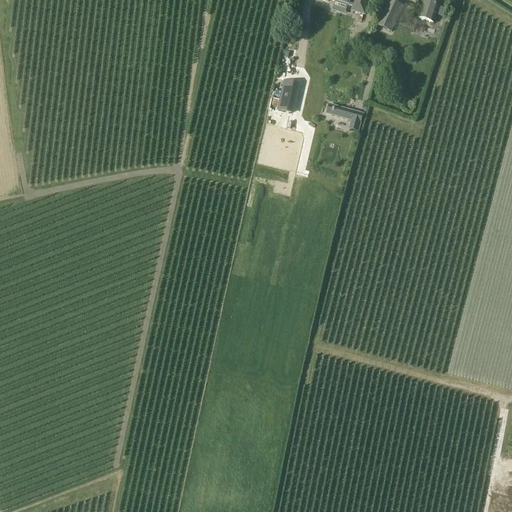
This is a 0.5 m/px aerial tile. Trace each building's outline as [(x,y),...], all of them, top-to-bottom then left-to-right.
[(321,0),(323,2),(324,3),(326,3),(328,3),(329,2),(330,0),(353,8),(352,11),(364,15),(368,0),(321,0)] [(389,0),(377,27),(391,33),(403,7),(389,0)] [(424,0),(418,19),(433,24),(436,16),(444,18),(446,10),(438,8),(440,0),(424,0)] [(296,95),(298,85),(285,81),(278,111),(291,114),(294,104),(281,101),(283,92),(296,95)] [(334,107),(332,116),(351,122),(349,130),(358,133),(363,115),(334,107)]
